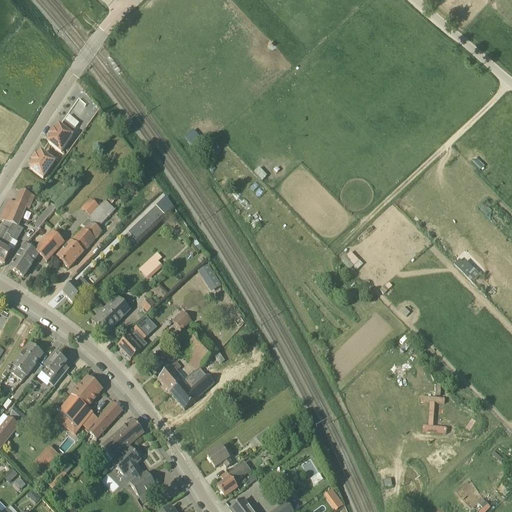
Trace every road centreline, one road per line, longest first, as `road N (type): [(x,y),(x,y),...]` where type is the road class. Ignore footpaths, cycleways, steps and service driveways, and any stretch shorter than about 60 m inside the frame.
road 1 (residential): [(213,511),(116,373),(0,286)]
road 2 (track): [(336,247),(510,84)]
road 3 (unclassified): [(0,187),(122,12)]
road 4 (unclassified): [(510,84),(413,0)]
